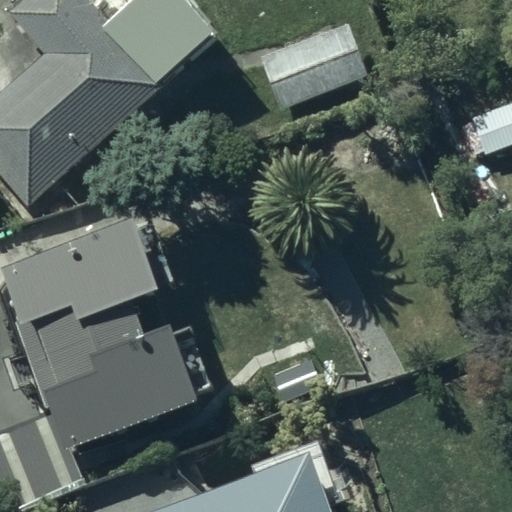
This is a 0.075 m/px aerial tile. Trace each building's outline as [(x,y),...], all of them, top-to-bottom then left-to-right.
[(61,0),(0,48),(0,161),(35,206),(160,107),(75,0),(61,0)] [(350,24),(261,59),(281,111),(370,77),(350,24)] [(511,103),(473,116),(485,155),(511,145),(511,103)] [(62,494),(176,467),(129,275),(15,302),(62,494)] [(175,510),(175,511),(346,511),(340,478),(175,510)]
